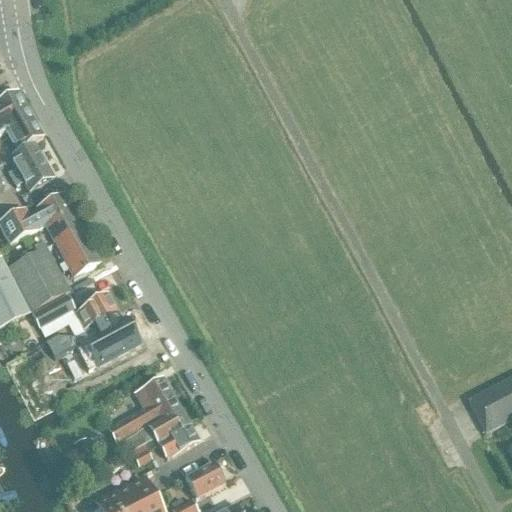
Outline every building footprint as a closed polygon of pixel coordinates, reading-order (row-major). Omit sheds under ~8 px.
[(0,137),(6,135),(14,149),(5,153),(9,161),(18,156),(43,142),(16,95),(13,97),(0,103),(0,137)] [(34,148),(9,162),(18,178),(14,180),(19,189),(23,187),(29,197),(53,182),(34,148)] [(25,213),(0,226),(0,232),(9,249),(44,231),(71,216),(62,199),(35,214),(38,219),(30,223),(25,213)] [(71,216),(44,231),(53,247),(80,232),(71,216)] [(80,232),(53,247),(72,282),(99,267),(80,232)] [(45,250),(43,247),(31,253),(33,257),(45,251),(45,250)] [(33,257),(5,272),(28,316),(69,294),(45,251),(33,257)] [(0,261),(0,331),(28,316),(5,272),(0,261)] [(73,317),(39,334),(43,342),(68,329),(75,343),(87,343),(90,341),(89,333),(117,318),(106,299),(83,313),(74,318),(73,317)] [(67,301),(31,321),(38,335),(39,334),(73,317),(74,316),(67,301)] [(57,341),(44,348),(53,364),(74,353),(87,377),(138,349),(124,324),(121,326),(117,318),(89,333),(90,341),(87,343),(75,343),(57,341)] [(511,381),(468,404),(468,405),(485,438),(511,424),(511,459),(511,460),(511,462),(511,381)] [(137,416),(107,435),(115,449),(122,445),(178,412),(161,384),(135,400),(143,413),(137,416)] [(178,412),(122,445),(130,457),(153,444),(156,449),(162,446),(188,430),(178,412)] [(162,446),(156,449),(165,466),(198,446),(188,430),(162,446)] [(86,443),(72,450),(81,467),(95,460),(86,443)] [(146,456),(132,463),(136,471),(150,464),(146,456)] [(106,477),(123,468),(118,459),(101,468),(106,477)] [(195,505),(224,489),(214,468),(184,484),(195,505)] [(97,511),(149,511),(156,509),(145,487),(97,511)] [(180,503),(171,509),(172,511),(181,511),(184,511),(180,503)]
